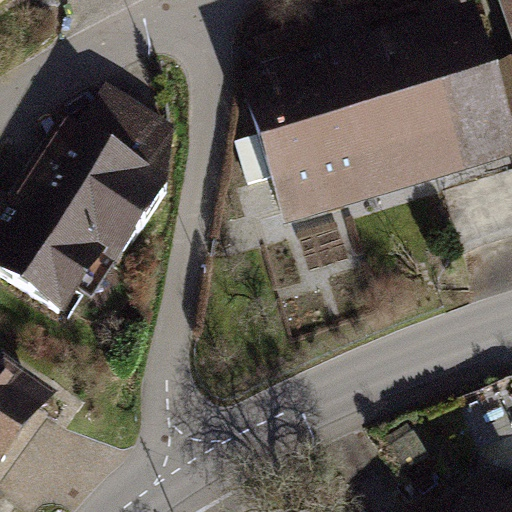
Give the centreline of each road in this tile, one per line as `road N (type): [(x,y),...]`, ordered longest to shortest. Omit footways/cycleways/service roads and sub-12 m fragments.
road 1 (residential): [(207,2),(217,69),(208,170),(168,378),(169,418),(183,449)]
road 2 (tertiary): [(183,449),(233,438),(450,342),(511,323)]
road 3 (residential): [(207,2),(0,96)]
